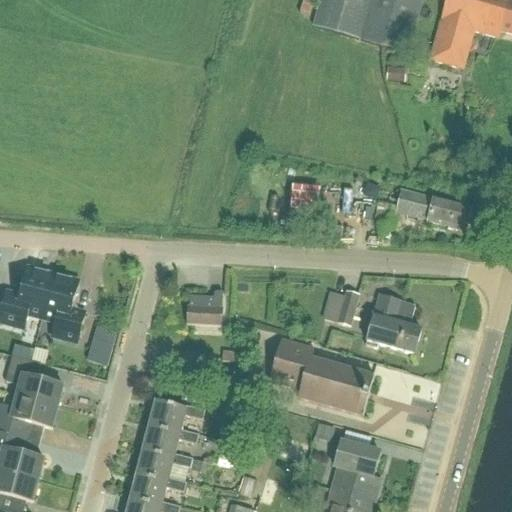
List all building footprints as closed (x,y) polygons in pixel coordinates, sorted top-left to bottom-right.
[(408,58),(424,0),(320,0),(312,30),(408,58)] [(446,0),(428,64),(462,74),(473,35),(497,43),(499,36),(511,39),(511,1),(509,0),(446,0)] [(474,138),(492,132),(486,115),(467,122),(474,138)] [(353,206),(370,207),(372,185),(354,185),(353,206)] [(410,196),(408,204),(400,202),(398,210),(406,212),(405,217),(428,223),(428,225),(444,229),(444,227),(466,232),(471,212),(451,206),(451,204),(434,200),(434,202),(410,196)] [(393,230),(398,212),(385,208),(380,226),(393,230)] [(42,322),(54,278),(45,276),(43,273),(34,270),(31,272),(28,271),(21,299),(5,295),(0,314),(0,325),(24,332),(28,318),(42,322)] [(62,280),(54,278),(42,322),(56,326),(54,331),(61,342),(77,346),(85,316),(72,313),(75,299),(78,297),(80,291),(78,288),(79,285),(76,284),(74,281),(65,279),(62,280)] [(336,328),(351,332),(360,299),(346,294),(336,328)] [(189,299),(188,328),(221,330),(222,301),(189,299)] [(405,322),(411,323),(415,309),(379,299),(366,349),(377,352),(378,348),(414,358),(421,333),(410,329),(403,328),(405,322)] [(282,344),(271,387),(301,395),(299,403),(363,421),(370,400),(374,380),(311,363),(313,353),(282,344)] [(36,364),(49,367),(52,355),(39,352),(36,364)] [(17,400),(58,411),(63,389),(37,382),(41,367),(12,360),(5,385),(20,389),(17,400)] [(52,433),(58,411),(17,400),(14,412),(0,408),(0,435),(22,441),(25,426),(52,433)] [(180,437),(181,434),(185,419),(202,424),(205,414),(186,409),(185,413),(155,405),(149,429),(180,437)] [(149,429),(143,453),(174,461),(175,458),(179,443),(196,448),(199,438),(181,434),(180,437),(149,429)] [(0,461),(0,462),(0,474),(38,484),(44,463),(18,456),(22,441),(0,435),(0,461)] [(334,470),(339,472),(333,493),(375,504),(376,502),(375,502),(379,490),(371,487),(379,456),(341,446),(334,470)] [(190,472),(203,476),(206,467),(192,463),(192,462),(175,458),(174,461),(143,453),(136,478),(167,486),(169,482),(172,467),(190,472)] [(245,462),(221,456),(220,459),(214,457),(212,467),(242,474),(245,462)] [(38,484),(0,474),(0,511),(3,511),(6,499),(33,506),(38,484)] [(136,478),(130,502),(161,510),(162,506),(166,491),(184,496),(186,486),(169,482),(167,486),(136,478)] [(249,501),(254,483),(244,480),(239,498),(249,501)] [(299,501),(322,509),(326,494),(303,487),(299,501)] [(375,504),(333,493),(327,511),(372,511),(374,505),(375,506),(375,504)] [(161,510),(130,502),(127,511),(179,511),(180,510),(162,506),(161,510)]
